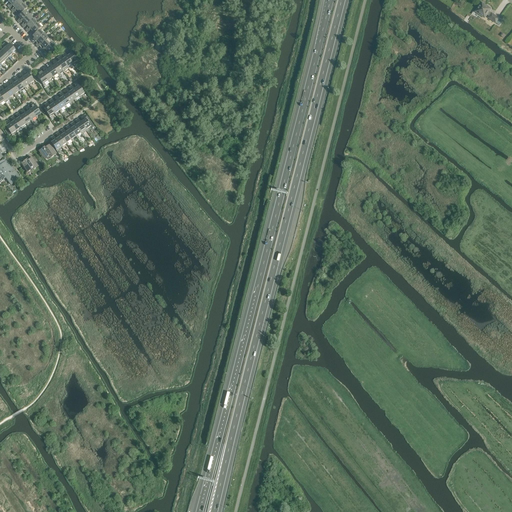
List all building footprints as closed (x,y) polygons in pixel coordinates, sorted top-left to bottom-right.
[(10,8),(12,6),(18,0),(9,0),(8,1),(10,3),(7,6),(10,8)] [(14,13),(17,10),(16,10),(23,4),(20,1),(21,0),(18,0),(12,6),(14,8),(11,10),(14,13)] [(18,17),(18,16),(26,9),(27,8),(24,5),(26,4),(24,3),(23,4),(16,10),(17,10),(18,12),(15,15),(18,17)] [(487,15),(489,16),(488,18),(496,24),(499,18),(489,12),(491,9),(482,3),(475,12),(485,18),(487,15)] [(20,24),(23,21),(22,21),(29,15),(26,12),(28,10),(26,9),(18,16),(18,17),(20,18),(17,21),(20,24)] [(24,28),(27,25),(33,19),(30,16),(32,15),(30,13),(29,15),(22,21),(23,21),(24,23),(21,25),(24,28)] [(28,32),(31,30),(37,23),(35,20),(36,19),(34,18),(33,19),(27,25),(28,27),(25,30),(28,32)] [(32,37),(33,36),(32,36),(40,29),(41,29),(42,28),(39,25),(40,24),(38,22),(37,23),(31,30),(32,32),(30,34),(32,37)] [(34,43),(37,41),(43,34),(45,33),(41,29),(40,29),(32,36),(33,36),(34,38),(31,41),(34,43)] [(38,48),(41,45),(47,39),(49,37),(45,33),(43,34),(37,41),(38,42),(36,45),(38,48)] [(42,52),(45,49),(52,43),(51,43),(53,42),(49,37),(47,39),(41,45),(43,47),(40,49),(42,52)] [(45,49),(47,51),(44,54),(46,56),(56,48),(53,44),(54,43),(53,42),(51,43),(52,43),(45,49)] [(5,43),(3,44),(12,54),(16,51),(9,44),(7,46),(5,43)] [(4,49),(2,51),(8,57),(12,54),(3,44),(2,46),(4,49)] [(69,55),(67,56),(72,64),(73,65),(75,64),(74,63),(77,60),(70,50),(67,52),(69,55)] [(0,55),(5,61),(8,57),(2,51),(0,52),(0,55)] [(64,58),(62,60),(68,69),(70,68),(69,66),(72,64),(67,56),(65,53),(62,55),(64,58)] [(59,62),(57,63),(62,71),(63,72),(68,69),(62,60),(60,56),(57,58),(59,62)] [(55,65),(53,67),(58,74),(58,76),(60,74),(59,73),(62,71),(57,63),(55,60),(52,62),(55,65)] [(50,69),(48,70),(53,78),(54,79),(55,78),(54,76),(58,74),(53,67),(50,63),(47,65),(50,69)] [(45,72),(43,73),(48,81),(49,82),(50,81),(49,80),(53,78),(48,70),(45,67),(42,69),(45,72)] [(26,75),(24,77),(29,84),(30,86),(31,85),(31,83),(34,81),(27,70),(24,72),(26,75)] [(48,81),(43,73),(40,70),(37,72),(40,75),(37,77),(44,86),(45,85),(44,83),(48,81)] [(21,79),(19,80),(24,88),(25,89),(27,88),(26,87),(29,84),(24,77),(22,73),(19,76),(21,79)] [(16,82),(14,84),(19,91),(20,93),(22,92),(21,90),(24,88),(19,80),(17,77),(14,79),(16,82)] [(11,86),(9,87),(14,95),(15,96),(17,95),(16,94),(19,91),(14,84),(12,80),(9,82),(11,86)] [(76,88),(74,89),(79,97),(80,98),(82,97),(81,96),(84,93),(77,82),(74,84),(76,88)] [(6,89),(4,90),(4,91),(9,98),(10,100),(12,98),(11,97),(14,95),(9,87),(7,84),(4,86),(6,89)] [(71,91),(69,92),(74,100),(75,101),(77,100),(76,99),(79,97),(74,89),(72,86),(69,88),(71,91)] [(0,90),(1,92),(0,93),(0,95),(4,102),(5,103),(10,100),(9,98),(4,91),(4,90),(2,87),(0,88),(0,90)] [(66,94),(64,96),(69,104),(70,105),(72,104),(71,102),(74,100),(69,92),(67,89),(64,91),(66,94)] [(61,98),(59,99),(64,107),(65,108),(67,107),(66,106),(69,104),(64,96),(62,93),(59,95),(61,98)] [(57,101),(54,103),(60,110),(60,112),(62,111),(61,109),(64,107),(59,99),(57,96),(54,98),(57,101)] [(52,105),(50,106),(55,114),(56,115),(57,114),(56,113),(60,110),(54,103),(52,99),(49,101),(52,105)] [(33,108),(31,110),(36,117),(37,119),(38,117),(37,116),(41,114),(33,103),(30,105),(33,108)] [(55,114),(50,106),(47,103),(44,105),(47,108),(44,110),(51,119),(52,117),(51,116),(55,114)] [(28,112),(26,113),(31,121),(32,122),(33,121),(32,119),(36,117),(31,110),(28,106),(26,108),(28,112)] [(23,115),(21,116),(26,124),(27,125),(29,124),(28,123),(31,121),(26,113),(24,110),(21,112),(23,115)] [(18,118),(16,120),(21,127),(22,129),(24,128),(23,126),(26,124),(21,116),(19,113),(16,115),(18,118)] [(83,121),(81,122),(86,130),(87,131),(88,130),(87,129),(91,126),(88,122),(90,121),(87,116),(85,118),(83,115),(80,117),(83,121)] [(13,122),(11,123),(16,131),(17,132),(19,131),(18,130),(21,127),(16,120),(14,116),(11,119),(13,122)] [(78,124),(76,126),(81,133),(82,135),(83,133),(82,132),(86,130),(81,122),(78,119),(75,121),(78,124)] [(16,131),(11,123),(9,120),(6,122),(8,125),(6,127),(7,129),(5,131),(9,136),(11,134),(12,136),(14,135),(13,133),(16,131)] [(73,128),(71,129),(76,137),(77,138),(78,137),(77,135),(81,133),(76,126),(73,122),(71,124),(73,128)] [(68,131),(66,132),(71,140),(72,141),(74,140),(73,139),(76,137),(71,129),(69,126),(66,128),(68,131)] [(63,134),(61,136),(66,143),(67,145),(69,144),(68,142),(71,140),(66,132),(64,129),(61,131),(63,134)] [(58,138),(56,139),(61,147),(62,148),(64,147),(63,146),(66,143),(61,136),(59,132),(56,135),(58,138)] [(56,139),(54,136),(51,138),(53,141),(51,143),(57,152),(59,151),(58,149),(61,147),(56,139)] [(39,151),(44,159),(48,156),(50,158),(56,154),(50,145),(46,147),(46,146),(39,151)] [(31,169),(32,171),(38,166),(32,158),(28,160),(28,159),(21,163),(27,172),(31,169)] [(0,166),(0,181),(6,177),(11,184),(20,178),(8,161),(0,166)]
